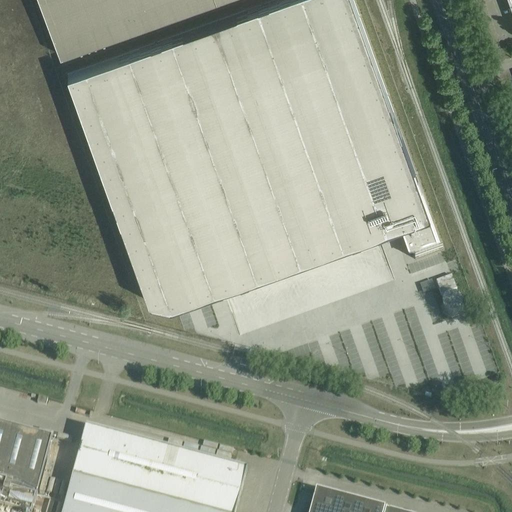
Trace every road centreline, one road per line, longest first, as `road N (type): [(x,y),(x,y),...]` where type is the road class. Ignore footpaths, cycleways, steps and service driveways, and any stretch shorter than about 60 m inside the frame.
road 1 (unclassified): [(305,400),(0,319)]
road 2 (unknown): [(242,354),(256,292),(296,249),(295,201),(329,175)]
road 3 (unclassified): [(511,427),(417,428),(305,400)]
road 4 (unclassified): [(511,197),(440,0)]
